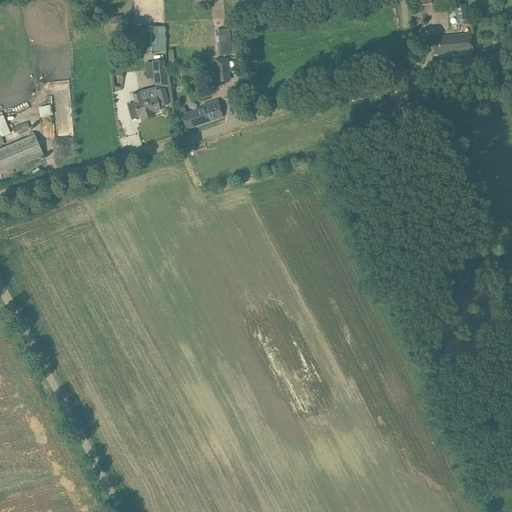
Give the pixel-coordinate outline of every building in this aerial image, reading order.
[(469,23),(466,4),(454,6),(457,25),(469,23)] [(121,15),(110,17),(112,23),(122,21),(121,15)] [(165,47),(164,27),(142,27),(142,52),(165,52),(165,47)] [(226,39),(225,29),(215,30),(218,56),(227,55),(226,39)] [(473,51),(471,34),(432,38),(433,54),(473,51)] [(175,60),(173,50),(166,51),(167,61),(175,60)] [(229,81),(228,59),(215,59),(216,82),(229,81)] [(167,84),(164,60),(152,61),(155,86),(167,84)] [(169,104),(165,88),(155,90),(157,97),(159,104),(160,107),(169,104)] [(140,94),(133,96),(135,103),(127,106),(130,118),(145,115),(146,117),(154,115),(154,112),(160,110),(158,104),(159,104),(157,97),(156,98),(156,97),(141,101),(140,94)] [(223,117),(217,99),(203,104),(204,107),(181,115),(186,130),(223,117)] [(51,105),(40,107),(43,126),(54,124),(51,105)] [(10,134),(3,115),(0,116),(0,145),(4,144),(1,137),(10,134)] [(29,127),(27,123),(11,129),(12,134),(29,127)] [(0,174),(43,156),(34,135),(0,149),(0,174)]
